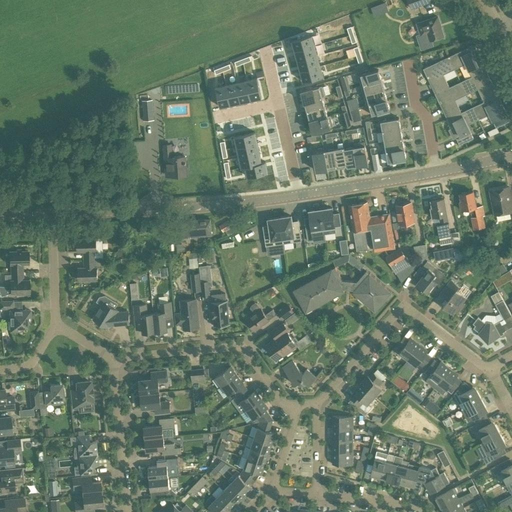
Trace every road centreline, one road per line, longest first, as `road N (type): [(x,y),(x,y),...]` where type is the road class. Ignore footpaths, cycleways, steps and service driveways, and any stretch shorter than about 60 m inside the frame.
road 1 (tertiary): [(302,197),(51,214)]
road 2 (residential): [(317,404),(397,312),(409,310),(487,369)]
road 3 (residential): [(295,412),(241,347),(114,360)]
road 4 (residential): [(127,511),(114,360)]
road 5 (tertiary): [(440,174),(302,197)]
road 6 (residential): [(51,200),(48,152),(33,112),(0,81)]
road 7 (residential): [(302,197),(273,74)]
